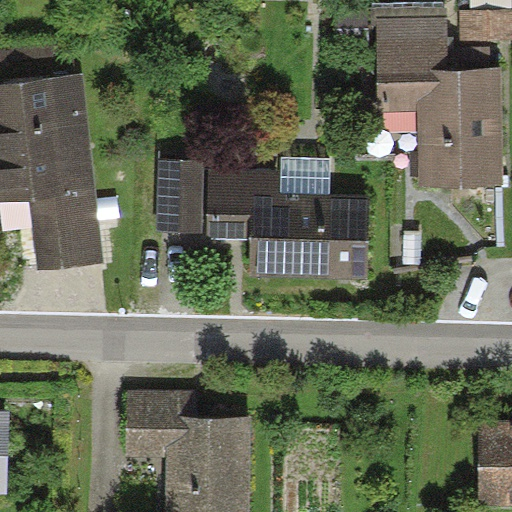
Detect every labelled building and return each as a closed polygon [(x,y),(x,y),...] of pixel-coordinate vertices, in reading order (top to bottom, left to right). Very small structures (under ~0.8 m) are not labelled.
[(456,9),(384,10),(385,112),(417,111),(418,192),(500,191),(498,71),(457,72),(456,9)] [(84,81),(0,91),(0,198),(35,194),(42,262),(105,255),(84,81)] [(201,164),(163,163),(161,230),(199,231),(201,164)] [(279,168),(221,165),(217,240),(262,243),(261,270),(373,275),(377,204),(278,199),(279,168)] [(196,397),(131,396),(130,425),(175,426),(172,511),(244,511),(247,418),(196,417),(196,397)] [(0,492),(15,492),(16,403),(0,403),(0,492)] [(511,424),(487,424),(486,501),(511,502),(511,424)]
